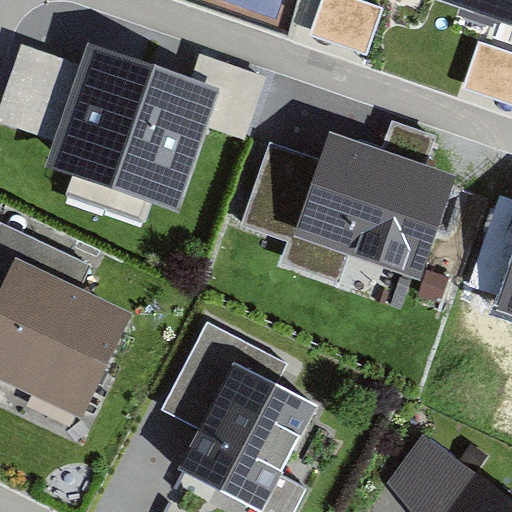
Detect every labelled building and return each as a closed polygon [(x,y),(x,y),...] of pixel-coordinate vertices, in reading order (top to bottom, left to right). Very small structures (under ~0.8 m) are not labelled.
[(186,97),(88,66),(82,82),(19,62),(0,120),(0,130),(57,149),(44,187),(173,229),(204,133),(242,145),(262,84),(197,63),(186,97)] [(326,176),(283,160),(253,239),(291,254),(284,272),(345,295),(353,275),(426,303),(467,194),(424,177),(434,149),(400,137),(392,158),(379,153),(375,165),(336,150),(326,176)] [(92,282),(0,234),(0,301),(3,303),(0,309),(0,403),(74,441),(129,337),(78,310),(92,282)] [(300,363),(210,317),(166,402),(195,416),(173,458),(253,498),(312,382),(295,374),(300,363)] [(511,511),(511,479),(421,432),(384,474),(412,511),(511,511)]
